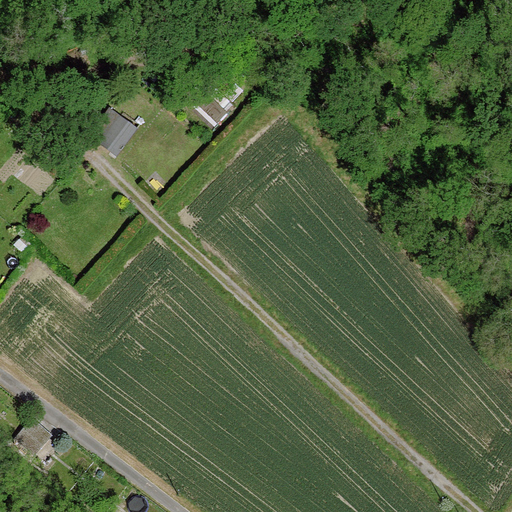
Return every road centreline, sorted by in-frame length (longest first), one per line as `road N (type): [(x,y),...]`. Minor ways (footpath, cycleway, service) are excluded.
road 1 (track): [(475,511),(0,72)]
road 2 (unclassified): [(183,511),(0,371)]
